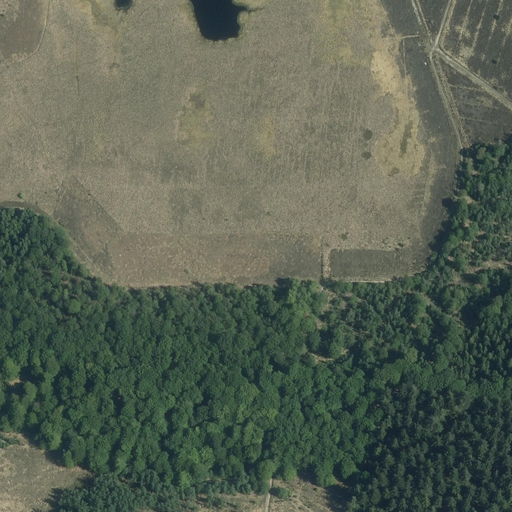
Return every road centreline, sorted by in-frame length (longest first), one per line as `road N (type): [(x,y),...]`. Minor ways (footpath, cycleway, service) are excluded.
road 1 (track): [(511,409),(279,374),(0,354)]
road 2 (track): [(462,155),(453,217),(426,273),(322,289)]
road 3 (track): [(450,0),(429,51),(462,155)]
road 4 (track): [(263,511),(283,386)]
